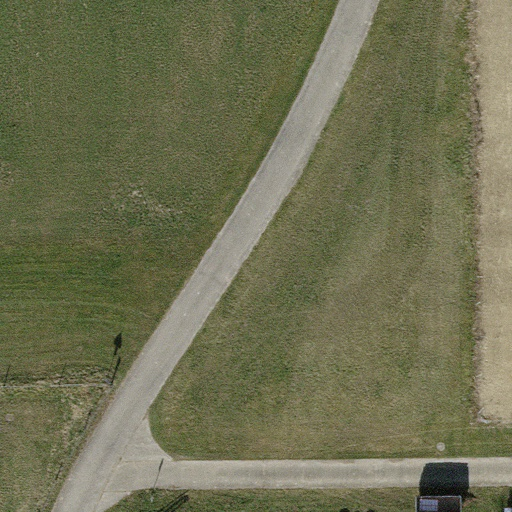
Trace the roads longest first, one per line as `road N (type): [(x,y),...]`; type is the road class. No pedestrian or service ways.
road 1 (unclassified): [(373,0),(213,304),(92,469),(76,511)]
road 2 (track): [(511,470),(92,469)]
